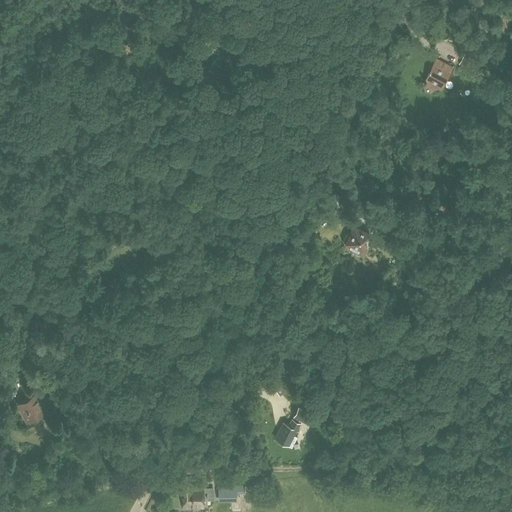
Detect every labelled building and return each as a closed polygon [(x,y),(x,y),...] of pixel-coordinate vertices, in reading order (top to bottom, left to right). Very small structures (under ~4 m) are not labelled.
[(459,63),(476,72),(482,61),(465,52),(459,63)] [(424,83),(435,89),(437,86),(442,88),(453,66),(437,58),(424,83)] [(388,229),(397,233),(398,231),(402,233),(405,226),(392,220),(388,229)] [(352,250),(364,256),(366,250),(363,248),(371,233),(354,225),(350,234),(347,233),(344,241),(347,242),(346,244),(353,248),(352,250)] [(126,243),(146,249),(149,235),(130,230),(126,243)] [(6,374),(19,375),(27,325),(31,300),(18,298),(14,323),(6,374)] [(279,387),(283,394),(292,389),(284,374),(271,380),(276,389),(279,387)] [(0,390),(5,399),(12,395),(7,386),(0,390)] [(16,404),(27,422),(47,410),(37,392),(16,404)] [(300,423),(297,421),(299,416),(309,420),(313,412),(298,405),(292,418),(288,424),(283,422),(275,437),(292,446),(297,437),(294,435),(300,423)] [(183,484),(183,507),(204,507),(204,493),(203,488),(203,485),(192,486),(193,480),(185,480),(185,484),(183,484)] [(218,484),(218,501),(237,500),(237,489),(245,489),(245,483),(218,484)] [(203,488),(204,493),(208,493),(208,498),(214,498),(214,490),(212,488),(203,488)]
